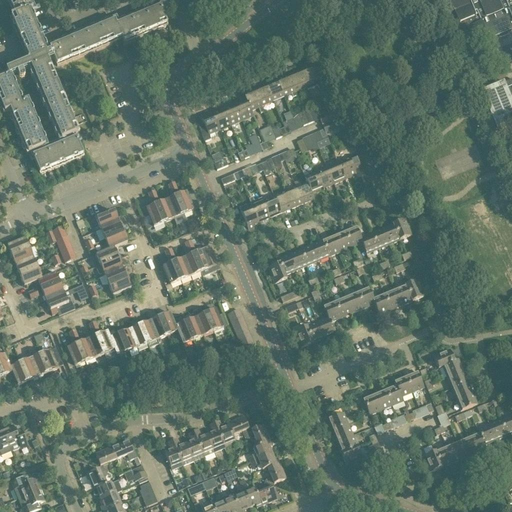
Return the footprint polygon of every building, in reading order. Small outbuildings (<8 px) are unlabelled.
[(3,81),(0,82),(0,107),(4,116),(9,113),(27,156),(47,148),(45,145),(44,146),(28,108),(30,108),(28,104),(21,107),(9,78),(17,75),(19,79),(24,76),(23,73),(31,69),(60,139),(59,140),(60,143),(80,135),(55,76),(53,77),(48,64),(48,63),(48,62),(54,60),(57,68),(122,40),(124,45),(168,26),(163,14),(168,12),(164,3),(159,6),(160,8),(117,26),(115,22),(50,49),(51,53),(47,55),(29,12),(33,10),(28,0),(6,0),(17,24),(13,26),(28,63),(1,75),(3,81)] [(511,0),(449,0),(460,25),(464,23),(472,43),(488,36),(488,35),(490,34),(492,39),(511,31),(511,26),(511,25),(511,24),(511,0)] [(504,61),(511,59),(511,51),(502,54),(504,61)] [(303,71),(299,72),(306,89),(307,92),(318,87),(319,92),(325,90),(317,72),(312,74),(309,65),(302,68),(303,71)] [(299,72),(288,77),(295,94),(306,89),(299,72)] [(288,77),(277,82),(284,98),(291,95),(292,99),(296,97),(295,94),(288,77)] [(511,80),(481,93),(498,133),(511,127),(511,80)] [(277,82),(266,86),(273,103),(284,98),(277,82)] [(266,86),(255,91),(262,108),(262,107),(273,103),(266,86)] [(244,95),(243,96),(245,101),(246,101),(250,112),(251,112),(258,109),(261,115),(265,114),(262,107),(262,108),(255,91),(244,95)] [(246,101),(245,101),(235,106),(242,123),(252,118),(253,119),(253,118),(251,112),(250,112),(246,101)] [(235,106),(224,111),(231,127),(242,123),(235,106)] [(224,111),(213,115),(220,132),(231,127),(224,111)] [(309,112),(303,114),(308,126),(314,123),(314,124),(319,122),(316,113),(310,115),(309,112)] [(204,126),(200,127),(203,135),(201,136),(204,143),(211,141),(210,139),(216,136),(215,134),(220,132),(213,115),(208,117),(207,114),(200,117),(204,126)] [(303,114),(298,116),(303,128),(308,126),(303,114)] [(338,121),(322,127),(324,132),(326,138),(331,136),(330,134),(341,129),(338,121)] [(259,133),(264,145),(266,151),(271,149),(269,144),(275,141),(270,128),(259,133)] [(76,140),(33,158),(40,176),(84,158),(76,140)] [(302,142),(296,144),(301,156),(307,154),(305,149),(302,142)] [(266,151),(264,145),(260,146),(258,143),(252,146),(252,148),(255,155),(266,151)] [(255,155),(252,148),(246,151),(246,152),(242,154),(244,160),(255,155)] [(341,163),(337,165),(344,181),(348,180),(349,183),(357,179),(354,172),(360,170),(354,154),(340,160),(341,163)] [(280,164),(284,162),(282,156),(271,160),(275,171),(277,176),(284,173),(280,164)] [(224,160),(213,165),(216,172),(227,167),(224,160)] [(275,171),(271,160),(265,163),(266,164),(260,166),(263,173),(265,178),(270,176),(269,173),(275,171)] [(337,165),(326,169),(333,186),(344,181),(337,165)] [(263,173),(260,166),(256,168),(255,167),(249,170),(252,179),(259,176),(258,174),(263,173)] [(326,169),(315,174),(322,191),(333,186),(326,169)] [(252,179),(249,170),(241,173),(237,175),(240,181),(251,177),(252,179)] [(305,172),(303,173),(305,178),(304,178),(306,184),(307,184),(311,195),(312,195),(322,191),(315,174),(310,176),(305,172)] [(232,177),(221,182),(223,187),(235,182),(232,177)] [(306,184),(295,189),(302,206),(313,201),(314,201),(312,195),(311,195),(307,184),(306,184)] [(176,188),(170,191),(172,195),(175,194),(176,198),(184,216),(199,209),(192,192),(187,194),(187,193),(180,196),(178,192),(177,192),(176,188)] [(295,189),(284,194),(291,210),(302,206),(295,189)] [(284,194),(273,198),(280,215),(291,210),(284,194)] [(176,198),(166,202),(174,220),(184,216),(176,198)] [(273,198),(262,203),(269,219),(280,215),(273,198)] [(252,199),(248,201),(251,207),(258,224),(269,219),(262,203),(261,200),(253,203),(252,199)] [(166,202),(157,206),(164,224),(174,220),(166,202)] [(157,206),(146,210),(154,228),(164,224),(157,206)] [(246,206),(238,209),(248,232),(255,228),(254,226),(258,224),(251,207),(247,209),(246,206)] [(101,214),(95,216),(101,231),(119,223),(114,213),(102,218),(101,214)] [(405,221),(393,226),(400,242),(411,237),(405,221)] [(119,223),(101,231),(105,241),(123,233),(119,223)] [(393,226),(382,230),(389,247),(400,242),(393,226)] [(355,228),(344,233),(351,249),(361,245),(362,245),(359,240),(360,240),(355,228)] [(382,230),(371,235),(378,251),(389,247),(382,230)] [(63,231),(53,236),(55,240),(56,243),(66,238),(63,231)] [(123,233),(105,241),(109,251),(114,249),(128,244),(123,233)] [(344,233),(333,238),(340,254),(351,249),(344,233)] [(360,240),(359,240),(362,245),(361,245),(366,256),(378,251),(371,235),(360,240)] [(58,248),(69,244),(66,238),(56,243),(56,244),(58,248)] [(333,238),(322,242),(328,259),(340,254),(333,238)] [(26,240),(7,247),(11,258),(30,250),(26,240)] [(322,242),(310,247),(317,263),(328,259),(322,242)] [(61,254),(71,249),(69,244),(58,248),(61,254)] [(310,247),(299,252),(306,268),(317,263),(310,247)] [(74,255),(71,249),(61,254),(63,260),(74,255)] [(100,266),(95,268),(95,269),(121,258),(120,257),(118,258),(114,249),(109,251),(96,256),(100,266)] [(218,266),(212,252),(211,249),(196,255),(193,256),(201,274),(202,278),(220,271),(218,266)] [(30,250),(11,258),(16,268),(34,260),(30,250)] [(299,252),(288,256),(295,273),(306,268),(299,252)] [(76,260),(75,258),(74,255),(63,260),(65,265),(76,260)] [(201,274),(193,256),(190,257),(183,260),(191,278),(201,274)] [(288,256),(277,261),(279,265),(284,277),(285,277),(295,273),(288,256)] [(121,258),(95,269),(98,275),(100,275),(103,274),(105,277),(123,269),(120,263),(123,262),(121,258)] [(34,260),(16,268),(20,278),(38,270),(34,260)] [(191,278),(183,260),(176,263),(173,264),(181,282),(191,278)] [(181,282),(173,264),(170,266),(163,269),(170,287),(181,282)] [(279,265),(268,270),(274,286),(286,281),(285,277),(284,277),(279,265)] [(123,269),(105,277),(109,287),(127,279),(123,269)] [(38,270),(20,278),(24,288),(38,282),(43,280),(38,270)] [(38,282),(42,292),(60,284),(56,274),(43,280),(38,282)] [(127,279),(109,287),(113,297),(131,290),(127,279)] [(417,282),(406,287),(412,303),(424,298),(417,282)] [(60,284),(42,292),(46,302),(64,294),(60,284)] [(406,287),(395,291),(401,308),(412,303),(406,287)] [(368,290),(357,294),(363,311),(374,306),(375,306),(372,301),(373,301),(368,290)] [(395,291),(383,296),(390,312),(401,308),(395,291)] [(64,294),(46,302),(52,317),(58,315),(56,310),(69,305),(64,294)] [(357,294),(345,299),(352,315),(363,311),(357,294)] [(291,295),(280,299),(282,305),(293,300),(291,295)] [(373,301),(372,301),(375,306),(374,306),(379,317),(390,312),(383,296),(373,301)] [(345,299),(334,304),(341,320),(352,315),(345,299)] [(334,304),(323,309),(327,319),(328,319),(330,324),(331,324),(341,320),(334,304)] [(296,306),(285,311),(287,316),(298,312),(296,306)] [(216,311),(206,315),(213,333),(223,329),(216,311)] [(239,311),(228,316),(231,323),(242,318),(239,311)] [(170,315),(160,319),(167,337),(177,333),(178,333),(175,328),(176,328),(170,315)] [(206,315),(196,320),(203,338),(213,333),(206,315)] [(242,318),(231,323),(233,329),(245,324),(242,318)] [(160,319),(150,323),(157,341),(167,337),(160,319)] [(328,319),(327,319),(317,324),(324,340),(335,335),(331,324),(330,324),(328,319)] [(196,320),(185,324),(193,342),(203,338),(196,320)] [(150,323),(140,327),(148,345),(157,341),(150,323)] [(185,324),(176,328),(175,328),(178,333),(177,333),(183,346),(193,342),(185,324)] [(245,324),(233,329),(235,334),(247,329),(245,324)] [(317,324),(306,329),(312,345),(324,340),(317,324)] [(140,327),(130,332),(138,350),(148,345),(140,327)] [(247,329),(235,334),(238,340),(249,335),(247,329)] [(306,329),(294,333),(301,349),(312,345),(306,329)] [(130,332),(120,336),(128,354),(138,350),(130,332)] [(97,338),(104,356),(106,360),(108,359),(110,360),(114,358),(115,356),(116,356),(114,352),(115,352),(110,340),(111,340),(108,333),(97,338)] [(249,335),(238,340),(240,345),(252,340),(249,335)] [(120,336),(111,340),(110,340),(115,352),(114,352),(116,356),(117,358),(128,354),(120,336)] [(97,338),(87,342),(95,360),(104,356),(97,338)] [(252,340),(240,345),(242,351),(254,346),(252,340)] [(87,342),(77,346),(85,364),(95,360),(87,342)] [(77,346),(67,350),(74,368),(85,364),(77,346)] [(56,350),(40,356),(48,375),(59,370),(58,370),(63,368),(56,350)] [(449,351),(433,358),(438,370),(442,368),(454,363),(454,362),(449,351)] [(179,353),(175,355),(179,364),(181,369),(188,366),(184,358),(182,360),(179,353)] [(0,372),(2,378),(9,375),(11,380),(14,379),(12,374),(13,374),(11,369),(5,356),(0,357),(0,372)] [(40,356),(31,361),(38,379),(48,375),(40,356)] [(31,361),(21,365),(28,383),(38,379),(31,361)] [(454,363),(442,368),(447,379),(463,372),(458,361),(454,362),(454,363)] [(143,362),(133,366),(135,372),(139,371),(141,375),(144,373),(143,370),(145,369),(143,362)] [(12,374),(14,379),(18,387),(28,383),(21,365),(11,369),(13,374),(12,374)] [(463,372),(447,379),(451,390),(467,384),(463,372)] [(417,373),(406,378),(412,394),(424,390),(417,373)] [(406,378),(394,383),(395,387),(396,387),(401,399),(402,399),(412,394),(406,378)] [(467,384),(451,390),(456,401),(472,395),(467,384)] [(395,387),(385,391),(392,408),(403,403),(402,399),(401,399),(396,387),(395,387)] [(385,391),(374,396),(381,412),(392,408),(385,391)] [(472,395),(456,401),(461,413),(477,406),(472,395)] [(374,396),(362,401),(364,403),(369,417),(381,412),(374,396)] [(343,414),(327,421),(332,433),(348,426),(343,414)] [(511,419),(511,417),(499,422),(506,438),(511,435),(511,419)] [(243,419),(226,426),(228,428),(232,438),(242,434),(244,439),(246,440),(249,431),(248,431),(243,419)] [(499,422),(488,426),(495,442),(506,438),(499,422)] [(219,423),(214,425),(225,450),(235,445),(232,438),(228,428),(222,430),(219,423)] [(368,426),(371,436),(380,432),(377,423),(368,426)] [(213,435),(207,437),(214,454),(225,450),(214,425),(209,427),(213,435)] [(348,426),(332,433),(337,444),(353,437),(348,426)] [(488,426),(477,431),(478,435),(479,435),(484,447),(495,442),(488,426)] [(13,427),(2,432),(11,454),(28,447),(21,430),(15,432),(13,427)] [(249,431),(246,440),(249,441),(254,439),(258,448),(270,443),(263,427),(251,432),(249,431)] [(0,458),(11,454),(2,432),(0,432),(0,458)] [(198,432),(193,434),(204,459),(214,454),(207,437),(201,439),(198,432)] [(192,443),(186,446),(193,463),(204,459),(193,434),(188,436),(192,443)] [(478,435),(468,440),(475,456),(486,451),(484,447),(479,435),(478,435)] [(353,437),(337,444),(341,455),(358,448),(353,437)] [(171,452),(165,455),(172,472),(182,468),(172,443),(170,438),(165,440),(171,452)] [(468,440),(457,444),(464,460),(475,456),(468,440)] [(177,441),(172,443),(182,468),(193,463),(186,446),(180,448),(177,441)] [(128,442),(112,449),(117,461),(127,457),(129,463),(134,461),(137,467),(140,466),(135,453),(133,454),(128,442)] [(255,456),(248,459),(250,464),(272,455),(269,449),(272,448),(270,443),(258,448),(253,450),(255,456)] [(457,444),(446,449),(453,465),(464,460),(457,444)] [(358,448),(341,455),(346,467),(363,460),(358,448)] [(112,449),(95,456),(100,468),(99,470),(108,473),(109,471),(107,465),(117,461),(112,449)] [(446,449),(435,453),(442,470),(453,465),(446,449)] [(435,453),(423,458),(430,475),(442,470),(435,453)] [(272,455),(250,464),(252,469),(259,466),(262,472),(267,470),(267,469),(279,464),(277,460),(274,461),(272,455)] [(265,481),(264,484),(273,487),(274,486),(286,481),(279,464),(267,469),(267,470),(271,479),(265,481)] [(142,468),(131,473),(133,478),(144,474),(142,468)] [(214,471),(217,477),(223,474),(220,469),(214,471)] [(99,471),(87,476),(94,493),(106,487),(105,487),(107,486),(104,480),(105,479),(108,473),(99,470),(99,471)] [(511,472),(502,476),(509,492),(511,491),(511,472)] [(144,474),(133,478),(136,484),(138,483),(139,486),(148,482),(144,474)] [(26,478),(11,484),(18,501),(40,492),(35,481),(28,484),(26,478)] [(106,487),(94,493),(96,497),(98,496),(101,502),(117,495),(121,493),(117,483),(111,485),(107,486),(105,487),(106,487)] [(256,496),(261,508),(277,501),(272,489),(273,487),(264,484),(263,486),(265,492),(256,496)] [(141,492),(140,493),(142,498),(153,494),(149,485),(140,489),(141,492)] [(245,486),(240,488),(249,509),(255,507),(256,510),(261,508),(256,496),(254,491),(248,493),(245,486)] [(238,497),(233,500),(238,511),(243,511),(244,511),(249,509),(240,488),(235,490),(238,497)] [(40,492),(18,501),(22,511),(39,511),(38,506),(45,504),(40,492)] [(190,502),(198,501),(197,492),(189,494),(190,502)] [(153,494),(142,498),(144,504),(155,499),(153,494)] [(103,508),(100,509),(101,511),(106,511),(122,506),(117,495),(101,502),(103,508)] [(224,495),(220,497),(226,511),(238,511),(233,500),(227,502),(224,495)] [(217,506),(212,508),(213,511),(226,511),(220,497),(214,499),(217,506)] [(3,501),(6,511),(15,509),(12,498),(3,501)] [(155,499),(144,504),(146,509),(157,505),(155,499)]
